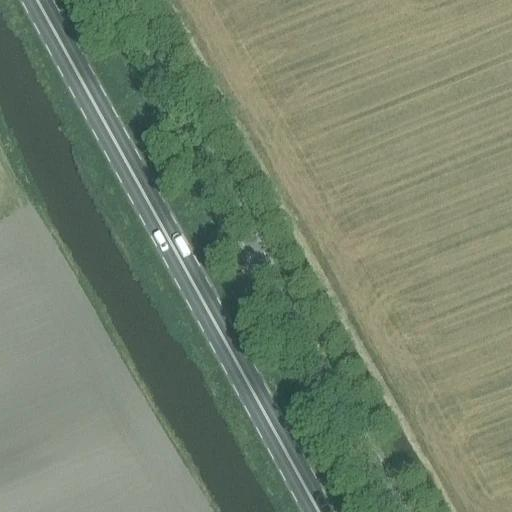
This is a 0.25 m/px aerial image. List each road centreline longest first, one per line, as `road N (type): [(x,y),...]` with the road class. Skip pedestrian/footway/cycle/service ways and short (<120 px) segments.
road 1 (primary): [(334,511),(47,0)]
road 2 (unclassified): [(415,511),(133,0)]
